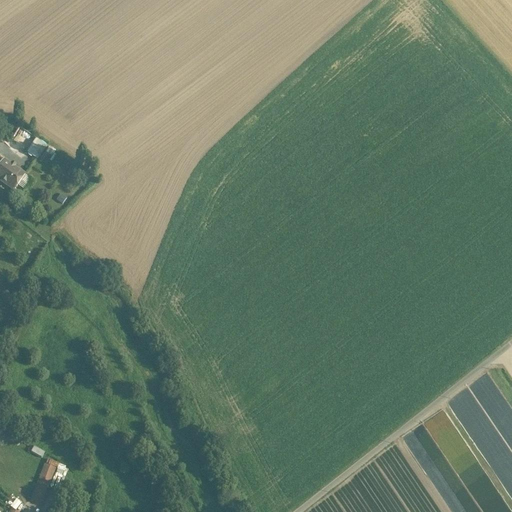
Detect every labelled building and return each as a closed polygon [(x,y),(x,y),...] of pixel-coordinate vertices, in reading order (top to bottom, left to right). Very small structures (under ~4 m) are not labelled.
[(36,140),(20,128),(10,142),(27,154),(36,140)] [(36,140),(27,154),(40,163),(49,149),(36,140)] [(25,175),(5,161),(0,167),(0,181),(13,191),(25,175)] [(38,448),(35,453),(43,458),(46,453),(38,448)] [(44,464),(30,501),(42,505),(56,468),(44,464)]
